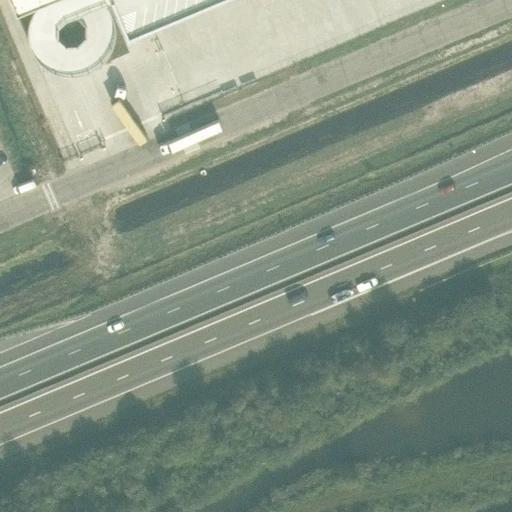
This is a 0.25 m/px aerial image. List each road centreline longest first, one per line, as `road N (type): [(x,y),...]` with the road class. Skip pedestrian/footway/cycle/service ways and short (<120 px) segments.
road 1 (unclassified): [(0,218),(511,2)]
road 2 (motorway): [(511,167),(0,382)]
road 3 (motorway): [(0,428),(511,214)]
